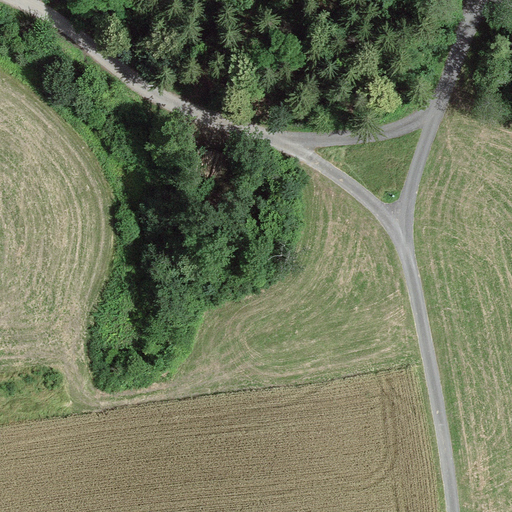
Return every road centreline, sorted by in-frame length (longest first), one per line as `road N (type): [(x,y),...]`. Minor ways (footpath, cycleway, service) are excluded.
road 1 (track): [(142,320),(134,189),(38,75),(0,58)]
road 2 (unclassified): [(19,0),(172,103),(273,138)]
road 3 (unclassified): [(404,253),(452,511)]
road 4 (unclassified): [(273,138),(348,182),(384,214),(404,253)]
road 5 (unclassified): [(273,138),(389,132),(434,110)]
road 6 (unclassified): [(404,253),(434,110)]
road 7 (unclassified): [(434,110),(477,10),(489,0)]
